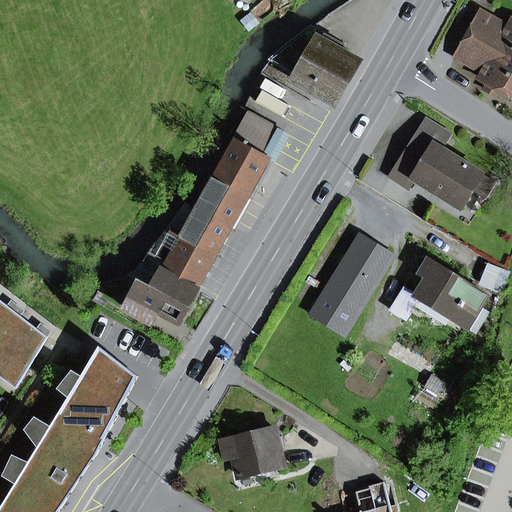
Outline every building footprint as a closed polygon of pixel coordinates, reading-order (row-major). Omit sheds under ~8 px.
[(511,24),(509,29),(481,13),(457,56),(485,72),(481,79),(487,82),(502,90),(511,95),(511,24)] [(271,60),(334,97),(353,64),(338,55),(343,46),(312,27),(271,60)] [(482,90),(497,99),(502,90),(487,82),(482,90)] [(285,117),(290,109),(258,93),(246,116),(249,118),(198,211),(188,206),(140,269),(159,279),(153,290),(141,283),(127,310),(152,323),(159,310),(179,321),(285,132),(279,128),(285,117)] [(298,125),(308,108),(295,100),(290,109),(285,117),(298,125)] [(434,146),(413,179),(414,180),(461,209),(472,192),(483,174),(442,148),(450,135),(426,120),(417,136),(434,146)] [(414,180),(413,179),(434,146),(417,136),(391,177),(410,188),(414,180)] [(497,183),(483,174),(472,192),(486,200),(497,183)] [(360,237),(313,314),(345,334),(393,257),(360,237)] [(475,333),(486,314),(478,309),(486,295),(431,261),(423,273),(430,277),(418,296),(417,297),(419,299),(475,333)] [(405,288),(391,311),(406,320),(419,299),(417,297),(418,296),(405,288)] [(0,344),(21,316),(0,299),(0,344)] [(49,337),(21,316),(0,344),(0,376),(17,389),(49,337)] [(76,488),(97,456),(140,377),(101,347),(83,376),(70,398),(53,427),(39,448),(31,463),(17,485),(0,511),(60,511),(66,502),(76,488)] [(59,389),(70,398),(83,376),(73,370),(59,389)] [(26,430),(39,448),(53,427),(37,417),(26,430)] [(235,458),(240,478),(284,467),(275,429),(231,440),(235,458)] [(221,442),(226,460),(235,458),(231,440),(221,442)] [(4,477),(17,485),(31,463),(14,455),(4,477)] [(391,511),(384,482),(369,486),(370,489),(356,492),(361,511),(391,511)]
